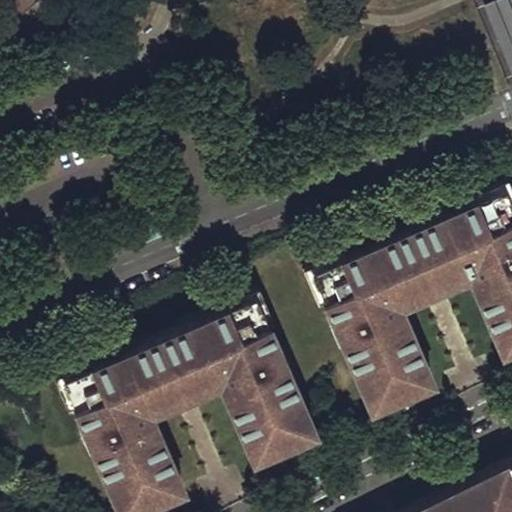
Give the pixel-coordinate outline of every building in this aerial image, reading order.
[(511,201),(500,175),(460,193),(462,199),(490,186),(502,215),(510,211),(511,210),(511,201)] [(462,199),(340,253),(312,265),(325,294),(317,297),(327,318),(335,314),(343,332),(334,335),(360,394),(378,386),(383,396),(411,384),(405,374),(423,366),(411,339),(403,343),(394,322),(403,320),(394,301),(421,289),(431,284),(440,280),(462,271),(470,290),(477,286),(486,306),(479,309),(490,336),(508,328),(511,337),(511,238),(511,236),(511,235),(511,214),(510,211),(502,215),(490,186),(462,199)] [(338,248),(297,266),(312,299),(317,297),(325,294),(312,265),(340,253),(338,248)] [(212,304),(215,309),(243,296),(255,324),(263,321),(268,319),(253,286),(212,304)] [(477,286),(470,290),(479,309),(486,306),(477,286)] [(215,309),(93,362),(65,375),(78,403),(70,406),(80,427),(88,424),(96,441),(87,445),(113,503),(131,496),(135,507),(163,494),(158,484),(176,476),(164,449),(156,452),(147,432),(155,429),(147,410),(174,398),(182,394),(191,390),(214,380),(222,399),(230,396),(239,415),(231,419),(243,446),(261,438),(266,449),(293,437),(288,426),(306,418),(281,360),(272,364),(263,346),(272,342),(263,321),(255,324),(243,296),(215,309)] [(335,314),(327,318),(334,335),(343,332),(335,314)] [(403,320),(394,322),(403,343),(411,339),(403,320)] [(511,337),(508,328),(490,336),(495,347),(511,339),(511,337)] [(272,342),(263,346),(272,364),(281,360),(272,342)] [(91,357),(50,375),(65,408),(70,406),(78,403),(65,375),(93,362),(91,357)] [(423,366),(405,374),(411,384),(428,377),(423,366)] [(378,386),(360,394),(366,404),(383,396),(378,386)] [(230,396),(222,399),(231,419),(239,415),(230,396)] [(306,418),(288,426),(293,437),(311,428),(306,418)] [(88,424),(80,427),(87,445),(96,441),(88,424)] [(155,429),(147,432),(156,452),(164,449),(155,429)] [(261,438),(243,446),(248,457),(266,449),(261,438)] [(511,511),(511,451),(389,511),(511,511)] [(176,476),(158,484),(163,494),(181,486),(176,476)] [(28,511),(18,496),(6,502),(12,511),(28,511)] [(131,496),(113,503),(117,511),(122,511),(135,507),(131,496)]
